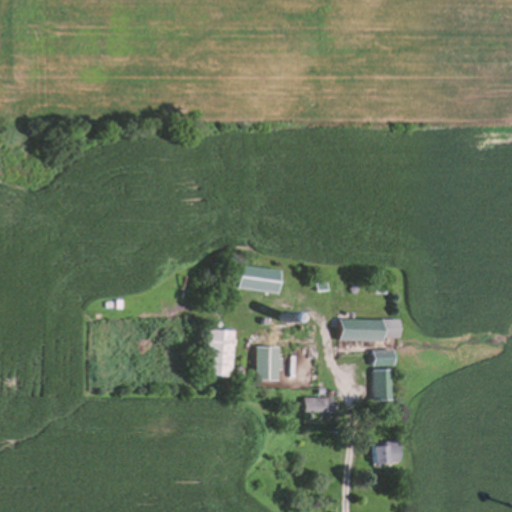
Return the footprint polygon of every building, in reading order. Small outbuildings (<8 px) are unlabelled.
[(267,294),(270,271),(231,265),(227,288),(267,294)] [(301,290),(300,279),(311,279),(311,290),(301,290)] [(364,290),(364,281),(373,281),(374,290),(364,290)] [(345,290),(336,290),(336,282),(345,282),(345,290)] [(273,312),(276,313),(277,315),(278,317),(277,319),(274,321),(272,320),(270,319),(269,316),(271,313),(273,312)] [(328,318),(387,320),(387,337),(370,337),(370,339),(328,339),(328,318)] [(189,374),(188,345),(198,345),(197,330),(218,329),(220,360),(215,361),(215,373),(189,374)] [(266,343),(266,353),(273,353),(273,369),(266,368),(266,375),(242,375),(243,343),(266,343)] [(355,362),(355,348),(380,348),(380,361),(355,362)] [(226,363),(228,364),(230,365),(230,368),(229,370),(228,372),(225,372),(222,370),(222,367),(223,365),(226,363)] [(357,406),(357,369),(382,369),(382,399),(374,399),(373,406),(357,406)] [(294,413),(293,392),(302,392),(302,385),(313,385),(313,394),(319,394),(319,412),(294,413)] [(361,464),(360,444),(374,444),(374,439),(388,438),(389,458),(375,458),(376,463),(361,464)]
